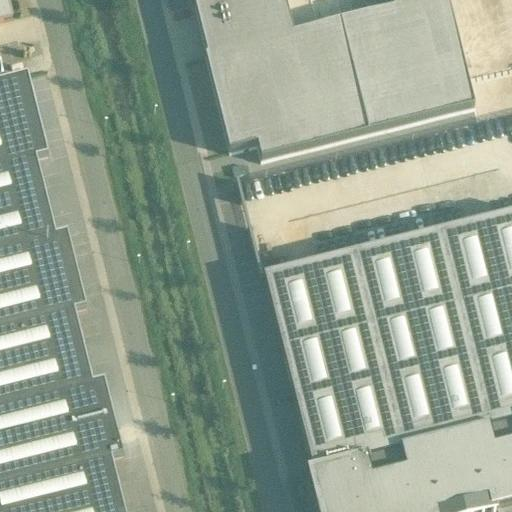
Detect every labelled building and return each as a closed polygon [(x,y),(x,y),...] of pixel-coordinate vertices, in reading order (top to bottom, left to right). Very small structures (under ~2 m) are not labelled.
[(6,0),(0,0),(0,26),(13,23),(6,0)] [(282,0),(187,0),(189,6),(193,5),(207,61),(205,62),(229,157),(256,151),(260,166),(474,112),(445,0),(388,0),(393,15),(293,40),(282,0)] [(0,255),(52,242),(54,242),(35,165),(45,162),(45,159),(26,85),(25,81),(0,87),(0,255)] [(242,167),(227,171),(229,181),(245,178),(242,167)] [(321,511),(476,511),(511,503),(511,217),(263,281),(321,511)] [(52,242),(0,255),(0,511),(122,511),(111,464),(122,461),(104,386),(92,389),(73,317),(86,314),(67,238),(54,242),(52,242)]
